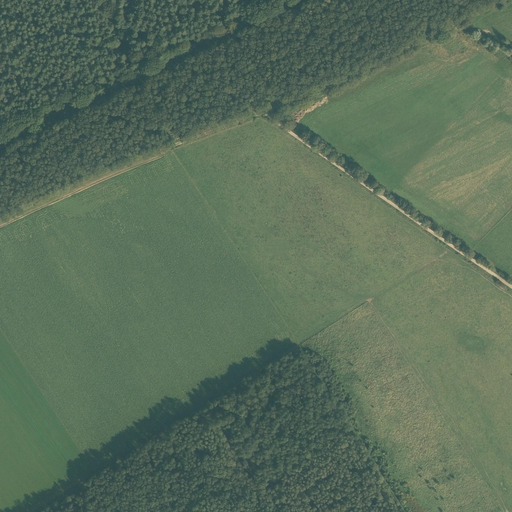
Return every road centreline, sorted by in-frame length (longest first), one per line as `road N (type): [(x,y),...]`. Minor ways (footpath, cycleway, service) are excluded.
road 1 (track): [(511,287),(261,110)]
road 2 (track): [(0,219),(244,117)]
road 3 (track): [(0,140),(228,31)]
road 4 (track): [(284,101),(504,0)]
